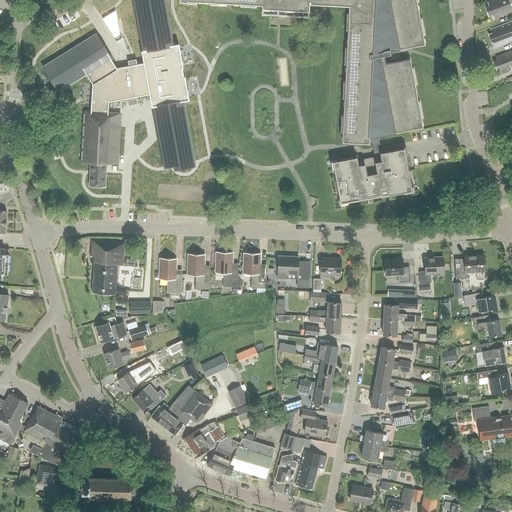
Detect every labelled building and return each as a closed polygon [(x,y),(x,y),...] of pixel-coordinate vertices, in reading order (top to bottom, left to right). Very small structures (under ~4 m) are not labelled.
[(96,34),(42,67),(50,79),(58,92),(86,74),(92,84),(90,112),(84,111),(81,162),(91,163),(90,172),(89,186),(105,187),(106,172),(106,163),(117,164),(119,113),(108,113),(108,102),(127,98),(128,105),(128,104),(137,103),(136,97),(149,94),(151,107),(152,106),(164,167),(176,165),(177,168),(174,168),(174,169),(195,165),(183,101),(186,100),(188,99),(186,87),(184,76),(183,76),(182,67),(183,67),(181,56),(180,56),(178,44),(176,44),(173,45),(164,0),(132,0),(142,50),(141,50),(143,63),(137,64),(136,59),(135,59),(135,60),(128,61),(127,61),(128,66),(116,68),(110,59),(111,58),(96,34)] [(180,0),(180,2),(195,3),(195,1),(211,2),(211,4),(225,5),(225,2),(241,3),(241,6),(255,6),(255,4),(263,4),(262,14),(308,16),(309,3),(350,5),(349,22),(347,21),(347,26),(370,27),(371,0),(180,0)] [(369,137),(370,137),(377,136),(395,132),(422,127),(420,118),(422,118),(419,102),(417,102),(414,85),(416,84),(413,68),(411,68),(410,59),(386,64),(384,55),(390,54),(390,52),(390,51),(399,49),(424,44),(422,35),(424,35),(421,19),(419,19),(416,2),(418,1),(417,0),(371,0),(370,27),(347,26),(347,30),(348,30),(347,48),(346,48),(345,64),(347,64),(346,82),(344,82),(343,98),(345,98),(344,116),(342,115),(341,132),(343,132),(342,141),(369,143),(369,137)] [(500,15),(511,10),(511,7),(509,0),(510,0),(491,0),(487,2),(488,5),(484,7),(488,16),(491,15),(492,19),(500,16),(500,15)] [(116,9),(102,18),(107,27),(116,41),(122,38),(120,34),(117,20),(116,9)] [(494,48),(497,46),(505,43),(504,42),(511,38),(511,23),(511,21),(491,29),(492,32),(488,34),(494,48)] [(511,49),(495,56),(496,59),(493,61),(496,70),(501,68),(502,73),(508,71),(508,69),(511,67),(511,49)] [(337,168),(334,168),(340,200),(347,199),(348,202),(405,191),(404,189),(411,187),(405,155),(402,156),(401,149),(381,152),(380,153),(381,155),(373,157),(366,158),(361,159),(357,160),(356,157),(336,161),(337,168)] [(194,209),(187,209),(187,200),(173,200),(173,215),(194,215),(194,209)] [(123,266),(125,242),(91,240),(90,256),(93,256),(92,263),(94,263),(91,293),(115,295),(117,265),(123,266)] [(0,278),(7,279),(9,249),(0,248),(0,278)] [(238,287),(238,267),(232,267),(232,254),(216,253),(216,272),(224,273),(223,287),(238,287)] [(265,288),(266,268),(260,268),(260,255),(244,254),(243,273),(251,274),(251,288),(265,288)] [(210,289),(210,269),(204,269),(204,256),(188,255),(188,275),(196,275),(195,289),(210,289)] [(285,279),(285,272),(298,273),(298,272),(302,272),(301,278),(309,279),(310,264),(298,263),(298,256),(278,255),(278,272),(278,279),(285,279)] [(467,271),(484,271),(484,255),(464,256),(464,258),(455,258),(456,278),(467,278),(467,271)] [(340,274),(340,258),(320,257),(320,273),(340,274)] [(429,273),(444,272),(443,257),(425,258),(425,271),(419,272),(420,284),(430,283),(429,273)] [(181,293),(182,274),(175,273),(176,260),(160,260),(159,279),(167,279),(167,293),(181,293)] [(398,282),(410,281),(409,267),(403,267),(402,260),(384,261),(385,275),(398,274),(398,282)] [(313,292),(321,292),(321,279),(313,279),(313,292)] [(413,290),(402,289),(401,297),(413,298),(413,290)] [(321,292),(313,292),(310,292),(310,301),(325,302),(325,293),(321,292)] [(476,302),(478,313),(486,311),(497,309),(495,295),(482,298),(481,292),(473,294),(462,296),(463,304),(476,302)] [(0,321),(4,322),(9,296),(0,294),(0,321)] [(417,298),(398,297),(398,308),(416,309),(417,298)] [(130,302),(130,314),(150,314),(150,301),(130,302)] [(163,311),(163,301),(153,301),(153,313),(163,311)] [(310,310),(310,316),(340,318),(341,303),(328,302),(327,312),(321,311),(310,310)] [(403,321),(415,322),(415,315),(407,315),(407,314),(398,314),(398,305),(384,305),(384,321),(397,321),(403,321)] [(339,333),(340,318),(310,316),(309,321),(321,322),(327,322),(326,332),(339,333)] [(499,319),(487,321),(486,316),(478,317),(471,318),(473,329),(488,327),(489,337),(501,335),(499,319)] [(397,335),(397,321),(384,321),(383,334),(397,335)] [(123,322),(109,326),(108,323),(96,326),(101,342),(127,334),(123,322)] [(131,340),(149,334),(146,325),(128,330),(131,340)] [(307,326),(306,333),(319,335),(320,327),(307,326)] [(412,343),(413,336),(403,335),(402,342),(412,343)] [(306,346),(318,349),(320,339),(308,336),(306,346)] [(131,353),(145,349),(143,340),(129,343),(131,353)] [(167,347),(170,355),(185,348),(181,340),(167,347)] [(482,351),(485,364),(485,365),(495,363),(506,362),(503,347),(498,347),(497,341),(476,345),(477,352),(482,351)] [(322,358),(335,361),(338,347),(325,344),(322,358)] [(412,354),(413,347),(399,344),(398,351),(412,354)] [(288,345),(287,352),(295,354),(296,346),(288,345)] [(398,365),(399,361),(393,360),(395,349),(382,347),(379,362),(398,365)] [(121,360),(129,357),(127,351),(119,353),(118,349),(104,354),(108,369),(122,364),(121,360)] [(456,360),(454,349),(445,350),(446,361),(456,360)] [(227,367),(221,355),(200,364),(205,377),(227,367)] [(322,358),(316,357),(304,355),(303,361),(315,363),(321,364),(319,374),(332,376),(335,361),(322,358)] [(148,362),(127,373),(117,380),(126,392),(136,385),(136,384),(154,371),(148,362)] [(199,376),(192,362),(182,367),(187,376),(191,374),(194,379),(199,376)] [(409,367),(398,365),(379,362),(376,376),(389,378),(391,368),(397,369),(397,370),(408,372),(409,367)] [(497,375),(496,369),(476,372),(477,378),(488,377),(491,393),(502,391),(501,389),(510,388),(508,373),(497,375)] [(329,390),(332,376),(319,374),(317,382),(300,379),(299,385),(316,388),(329,390)] [(388,386),(389,378),(376,376),(374,391),(404,396),(405,391),(394,389),(394,387),(388,386)] [(149,384),(142,390),(132,399),(142,410),(153,400),(157,404),(166,396),(160,389),(157,392),(149,384)] [(316,388),(299,385),(298,390),(309,392),(309,395),(315,396),(313,403),(327,405),(329,390),(316,388)] [(188,386),(168,407),(163,403),(161,407),(158,405),(150,416),(174,435),(182,424),(185,426),(190,418),(195,422),(200,420),(212,404),(188,386)] [(247,402),(240,386),(227,391),(235,408),(247,402)] [(403,402),(404,396),(374,391),(371,405),(384,408),(386,400),(391,401),(392,400),(403,402)] [(0,440),(6,443),(6,442),(9,443),(13,435),(15,436),(21,423),(19,422),(28,404),(11,395),(9,401),(6,400),(5,401),(0,398),(0,440)] [(300,400),(283,405),(285,411),(302,406),(300,400)] [(251,404),(248,405),(235,410),(240,422),(255,416),(251,404)] [(403,413),(402,412),(401,405),(389,407),(390,415),(403,413)] [(504,440),(504,436),(511,435),(509,416),(490,418),(489,406),(471,408),(473,421),(478,421),(480,439),(491,438),(492,442),(494,443),(503,442),(504,440)] [(33,443),(29,451),(51,463),(52,462),(60,466),(63,461),(65,459),(77,437),(70,433),(72,429),(67,426),(65,430),(58,426),(63,419),(56,415),(55,416),(40,409),(35,412),(22,436),(33,443)] [(323,436),(327,421),(314,419),(315,412),(302,409),(301,418),(307,419),(304,432),(323,436)] [(408,418),(407,412),(390,416),(392,426),(412,421),(411,417),(408,418)] [(276,419),(274,415),(261,420),(265,430),(287,422),(285,415),(276,419)] [(199,428),(184,438),(184,439),(182,440),(186,446),(188,444),(194,453),(210,444),(212,443),(223,437),(217,427),(212,430),(208,424),(200,429),(199,428)] [(364,443),(387,447),(388,442),(381,441),(383,433),(366,430),(364,443)] [(292,450),(295,437),(284,434),(281,446),(292,450)] [(213,455),(212,454),(208,466),(229,475),(231,468),(265,478),(275,448),(242,438),(235,435),(233,436),(232,440),(228,438),(219,442),(213,455)] [(386,452),(387,447),(364,443),(361,456),(378,459),(379,451),(386,452)] [(17,448),(10,446),(6,458),(14,460),(17,448)] [(323,470),(327,457),(305,450),(295,485),(311,490),(318,468),(323,470)] [(395,461),(383,460),(382,468),(394,469),(395,461)] [(294,473),(297,462),(292,461),(279,463),(279,466),(275,480),(283,482),(284,479),(287,480),(288,476),(291,477),(292,473),(294,473)] [(61,468),(39,464),(35,484),(58,488),(61,468)] [(379,478),(380,471),(380,469),(368,467),(367,476),(379,478)] [(136,493),(136,486),(129,479),(119,479),(119,477),(118,477),(118,479),(103,479),(103,477),(101,477),(101,478),(89,478),(89,476),(88,476),(88,484),(82,484),(82,492),(88,492),(87,498),(117,499),(117,500),(119,500),(119,499),(129,499),(132,496),(136,493)] [(370,504),(372,489),(352,485),(350,500),(370,504)] [(401,511),(402,510),(404,510),(409,511),(413,489),(403,487),(401,501),(387,498),(385,511),(387,511),(401,511)] [(420,491),(414,490),(412,501),(418,502),(420,491)] [(424,498),(423,500),(422,506),(421,505),(420,511),(434,511),(436,508),(435,508),(437,501),(424,498)] [(466,511),(469,501),(459,499),(458,504),(445,501),(443,509),(450,510),(449,511),(466,511)] [(477,511),(480,502),(472,501),(469,511),(477,511)]
